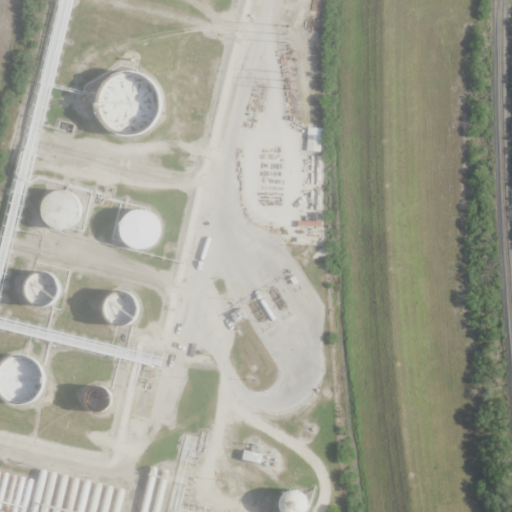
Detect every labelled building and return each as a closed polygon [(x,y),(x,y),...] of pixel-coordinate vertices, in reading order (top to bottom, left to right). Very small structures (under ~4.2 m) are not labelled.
[(97,116),(96,105),(98,95),(103,85),(111,78),(121,74),(132,74),(143,77),(152,83),(159,92),(162,103),(161,114),(157,124),(149,132),(140,138),(129,140),(118,138),(109,133),(101,125),(97,116)] [(39,221),(39,213),(40,206),(44,200),(49,195),(56,193),(64,192),(71,194),(77,199),(81,205),(83,212),(83,219),(80,226),(75,232),(68,236),(61,237),(54,236),(48,232),(43,227),(39,221)] [(119,237),(118,230),(120,223),(123,217),(129,212),(136,209),(143,209),(150,211),(157,215),(161,221),(163,229),(163,236),(160,243),(155,249),(148,252),(141,254),(134,253),(127,249),(122,244),(119,237)] [(25,296),(24,290),(25,284),(28,279),(33,275),(38,273),(44,272),(50,274),(55,278),(59,283),(61,289),(60,295),(58,301),(54,305),(48,308),(43,309),(37,308),(31,306),(27,301),(25,296)] [(102,314),(102,308),(103,302),(106,297),(110,293),(116,291),(122,291),(128,292),(133,296),(137,301),(138,307),(138,313),(136,319),(132,323),(126,326),(120,327),(114,326),(109,324),(105,319),(102,314)] [(0,364),(7,359),(14,355),(23,355),(31,357),(39,362),(44,369),(46,378),(45,387),(42,395),(36,401),(29,405),(20,407),(12,405),(5,402),(0,397),(0,364)] [(84,405),(83,400),(84,395),(87,391),(90,388),(95,386),(100,386),(105,387),(109,390),(112,394),(114,399),(113,404),(111,409),(108,413),(103,415),(99,416),(94,415),(89,413),(86,410),(84,405)] [(260,456),(243,452),(241,460),(258,464),(260,456)] [(47,476),(38,511),(30,511),(40,475),(40,473),(41,473),(42,472),(43,472),(44,472),(46,473),(46,474),(47,475),(47,476)] [(0,489),(3,476),(4,475),(5,475),(5,474),(6,474),(7,474),(8,475),(9,476),(9,477),(2,508),(2,509),(1,510),(0,510),(0,489)] [(58,478),(49,511),(42,511),(50,476),(51,475),(52,474),(53,474),(54,474),(55,474),(56,474),(57,475),(58,476),(58,478)] [(68,480),(61,511),(53,511),(61,479),(62,478),(62,477),(63,476),(65,476),(66,476),(67,477),(68,478),(68,479),(68,480)] [(12,479),(12,478),(13,477),(14,477),(15,477),(16,477),(17,477),(17,478),(18,479),(18,480),(11,511),(10,511),(6,511),(5,511),(5,510),(5,509),(12,479)] [(20,480),(21,479),(22,478),(23,478),(24,478),(25,479),(26,480),(26,481),(26,482),(19,511),(13,511),(20,480)] [(80,483),(73,511),(66,511),(73,482),(74,481),(74,480),(75,479),(77,479),(78,479),(79,480),(80,481),(80,482),(80,483)] [(21,511),(28,482),(28,481),(29,481),(30,480),(31,480),(32,480),(33,481),(33,482),(34,483),(34,484),(27,511),(21,511)] [(92,486),(85,511),(78,511),(84,485),(85,484),(86,483),(87,482),(88,482),(89,482),(90,483),(91,484),(92,485),(92,486)] [(103,489),(97,511),(90,511),(96,487),(96,486),(97,485),(98,485),(99,484),(101,485),(102,485),(102,486),(103,487),(103,489)] [(113,491),(108,511),(100,511),(106,489),(106,488),(107,487),(108,487),(110,487),(111,487),(112,487),(113,488),(113,489),(113,491)] [(125,494),(120,511),(113,511),(118,493),(118,491),(119,490),(120,490),(121,490),(122,490),(124,491),(125,493),(125,494)] [(280,511),(279,507),(280,502),(283,497),(287,493),(292,491),(298,491),(303,493),(308,496),(311,500),(313,506),(312,511),(311,511),(280,511)]
